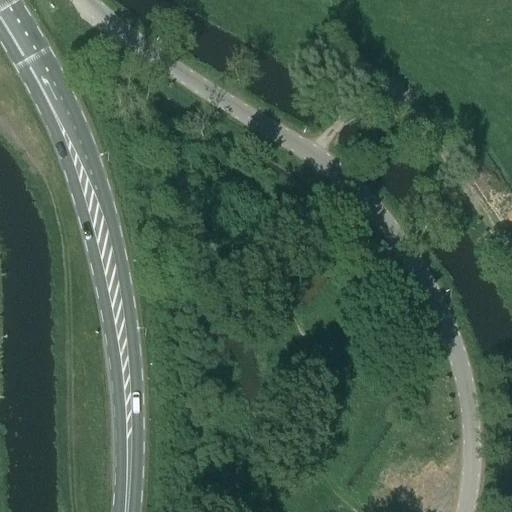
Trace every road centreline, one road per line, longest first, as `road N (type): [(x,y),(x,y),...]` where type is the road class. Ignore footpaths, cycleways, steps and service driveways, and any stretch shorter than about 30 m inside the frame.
road 1 (unclassified): [(84,0),(130,41),(348,190),(389,237),(449,338),(462,407),(454,511)]
road 2 (primary): [(127,511),(123,334),(54,96),(0,1)]
